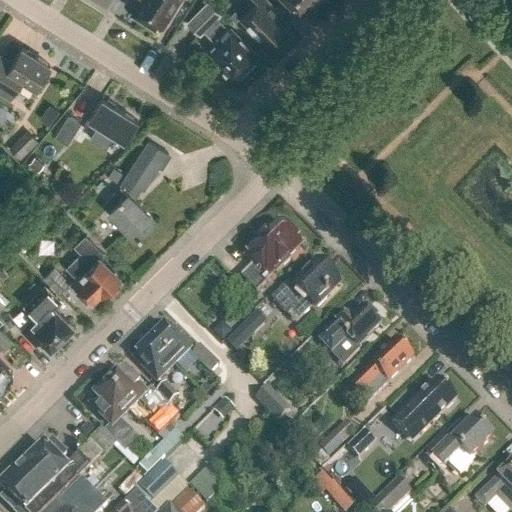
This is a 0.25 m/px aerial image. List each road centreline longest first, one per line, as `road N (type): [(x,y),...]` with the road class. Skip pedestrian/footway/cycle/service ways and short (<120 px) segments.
road 1 (residential): [(0,446),(277,174)]
road 2 (residential): [(511,402),(277,174)]
road 3 (residential): [(233,133),(15,0)]
road 4 (unclassified): [(233,133),(361,0)]
road 5 (unknown): [(162,286),(231,355),(228,379),(190,415)]
